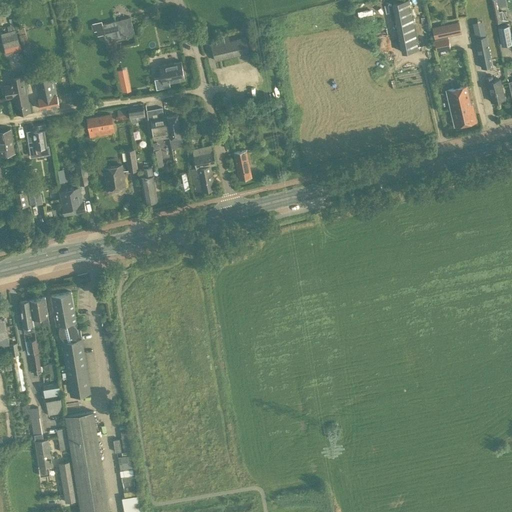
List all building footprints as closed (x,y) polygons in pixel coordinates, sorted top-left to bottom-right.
[(404,0),(392,2),(402,51),(417,48),(408,0),(404,0)] [(491,0),(496,23),(501,22),(496,0),(491,0)] [(130,17),(102,24),(101,21),(92,23),(94,31),(96,30),(98,35),(104,34),(107,42),(134,35),(130,17)] [(459,22),(433,27),(435,38),(461,33),(459,22)] [(498,27),(502,45),(511,42),(511,39),(509,25),(498,27)] [(18,29),(22,46),(28,44),(24,27),(18,29)] [(484,28),(474,30),(475,37),(486,35),(484,28)] [(15,29),(1,32),(5,47),(6,47),(12,46),(19,43),(15,29)] [(228,35),(210,39),(215,60),(249,52),(245,37),(229,41),(228,35)] [(486,35),(475,37),(481,67),(492,65),(486,35)] [(450,47),(448,37),(434,40),(436,50),(450,47)] [(12,46),(6,47),(8,53),(13,52),(21,49),(19,43),(12,46)] [(181,61),(159,65),(163,83),(184,78),(181,61)] [(11,82),(3,83),(6,97),(13,95),(17,114),(30,111),(23,75),(10,78),(11,82)] [(492,75),(485,76),(491,101),(505,98),(500,78),(493,80),(492,75)] [(52,76),(34,80),(40,109),(59,105),(52,76)] [(126,76),(120,78),(122,91),(129,90),(126,76)] [(466,85),(445,89),(451,116),(454,125),(452,125),(452,126),(476,120),(472,103),(470,103),(466,85)] [(145,115),(143,106),(128,108),(130,118),(145,115)] [(156,108),(157,118),(150,119),(153,139),(169,136),(166,116),(163,117),(162,107),(156,108)] [(87,118),(89,130),(113,126),(111,114),(87,118)] [(169,136),(170,141),(182,139),(178,114),(166,116),(169,136)] [(44,130),(46,130),(45,123),(38,124),(39,130),(34,131),(33,129),(26,130),(28,141),(35,140),(36,144),(29,145),(30,152),(37,151),(37,155),(50,153),(49,144),(47,145),(44,130)] [(0,151),(0,154),(14,152),(10,129),(0,130),(0,151)] [(157,166),(162,165),(160,149),(156,150),(155,143),(152,143),(155,162),(156,162),(157,166)] [(214,188),(214,186),(210,165),(215,163),(212,145),(192,149),(195,166),(195,168),(191,169),(195,191),(201,190),(202,191),(214,188)] [(129,170),(137,169),(134,149),(126,150),(129,170)] [(246,149),(233,152),(239,179),(251,177),(246,149)] [(85,160),(74,162),(79,185),(90,182),(85,160)] [(106,171),(105,171),(108,190),(125,187),(121,164),(108,166),(108,167),(106,171)] [(142,168),(144,176),(140,177),(144,201),(157,199),(153,175),(152,175),(151,167),(142,168)] [(186,172),(178,173),(181,189),(189,187),(186,172)] [(67,187),(65,189),(60,191),(62,204),(62,205),(64,214),(86,210),(84,200),(82,200),(79,187),(73,188),(71,186),(67,187)] [(25,190),(17,192),(19,206),(28,204),(25,190)] [(36,204),(42,203),(40,190),(33,191),(36,204)] [(377,212),(367,232),(375,236),(385,217),(377,212)] [(71,291),(61,293),(51,295),(56,324),(60,323),(60,325),(59,327),(59,328),(59,329),(59,331),(59,333),(60,334),(61,336),(62,337),(63,338),(64,339),(66,340),(81,337),(80,327),(77,327),(76,326),(77,325),(77,324),(77,323),(76,322),(75,322),(74,322),(73,322),(72,321),(76,320),(71,291)] [(45,297),(37,298),(41,323),(42,325),(49,324),(45,297)] [(37,298),(30,299),(34,324),(41,323),(37,298)] [(34,324),(30,299),(19,301),(23,326),(34,324)] [(81,337),(66,340),(61,341),(71,394),(90,391),(81,337)] [(30,352),(38,351),(36,339),(28,341),(30,352)] [(17,342),(9,343),(11,355),(12,355),(19,390),(25,389),(19,354),(17,342)] [(41,372),(38,353),(31,355),(33,363),(34,373),(41,372)] [(56,364),(49,365),(50,373),(51,380),(59,378),(56,364)] [(43,385),(48,414),(48,415),(49,415),(49,414),(63,412),(58,383),(43,385)] [(48,438),(43,439),(38,407),(29,408),(33,434),(34,434),(39,467),(52,465),(48,438)] [(65,415),(78,498),(78,500),(80,511),(109,511),(93,411),(65,415)] [(65,427),(57,429),(60,451),(68,450),(65,427)] [(130,445),(118,445),(118,462),(130,461),(130,445)] [(78,500),(78,498),(72,460),(59,462),(66,502),(78,500)] [(131,469),(132,468),(131,462),(120,464),(123,481),(133,480),(131,469)] [(143,511),(140,493),(137,493),(135,482),(122,485),(126,511),(143,511)]
